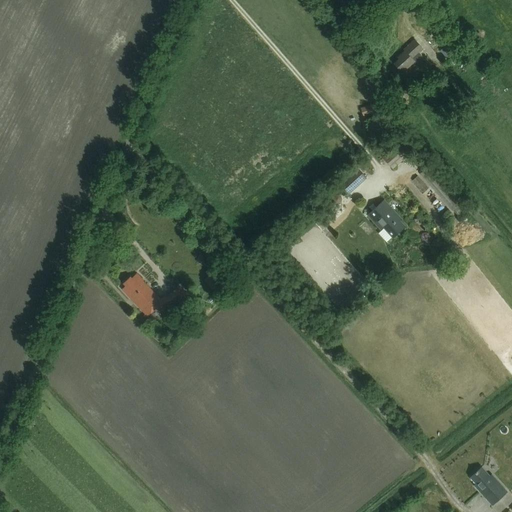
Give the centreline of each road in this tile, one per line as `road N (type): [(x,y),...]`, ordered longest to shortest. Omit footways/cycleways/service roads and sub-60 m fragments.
road 1 (track): [(123,139),(468,511)]
road 2 (unclassified): [(0,448),(161,44),(188,0)]
